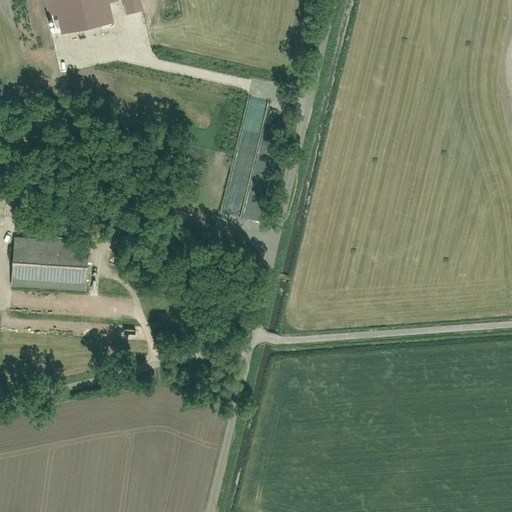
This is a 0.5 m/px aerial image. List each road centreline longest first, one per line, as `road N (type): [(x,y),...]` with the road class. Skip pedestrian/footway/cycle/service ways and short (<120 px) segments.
road 1 (residential): [(330,0),(256,333)]
road 2 (unclassified): [(256,333),(234,349),(0,401)]
road 3 (track): [(511,325),(280,342),(256,333)]
road 4 (residential): [(256,333),(209,511)]
